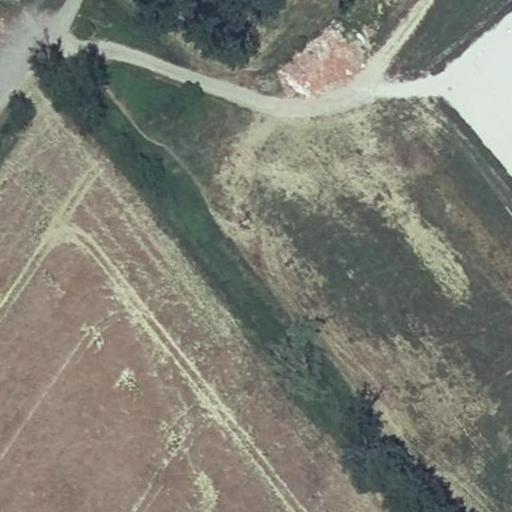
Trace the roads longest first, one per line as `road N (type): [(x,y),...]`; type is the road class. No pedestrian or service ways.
road 1 (track): [(51,35),(167,149),(219,163),(279,139),(448,0)]
road 2 (track): [(70,0),(0,101)]
